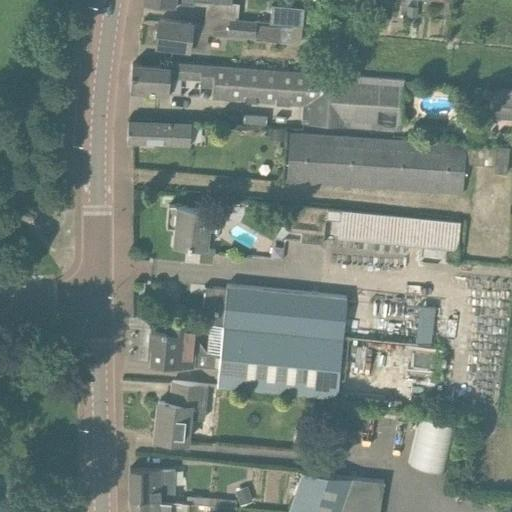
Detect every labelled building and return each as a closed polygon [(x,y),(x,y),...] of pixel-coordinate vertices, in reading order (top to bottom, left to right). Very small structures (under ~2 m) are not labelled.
[(358,14),(377,15),(377,0),(352,0),(352,5),(359,5),(358,14)] [(239,3),(230,3),(230,4),(206,2),(204,16),(231,19),(238,20),(239,3)] [(270,24),(304,27),(305,8),(271,4),(270,24)] [(229,37),(229,36),(231,19),(204,16),(203,25),(193,23),(193,24),(158,20),(155,46),(189,50),(206,52),(208,35),(229,37)] [(238,20),(231,19),(229,36),(255,39),(257,39),(258,26),(258,21),(238,20)] [(258,26),(257,39),(255,39),(255,40),(280,43),(281,28),(258,26)] [(281,28),(280,43),(290,44),(292,29),(281,28)] [(301,124),(353,127),(403,131),(407,79),(168,62),(168,61),(156,60),(156,66),(131,64),(129,92),(166,94),(167,78),(201,81),(200,88),(213,89),(212,100),(302,107),(301,124)] [(126,142),(145,142),(161,143),(161,144),(189,146),(190,123),(126,121),(126,142)] [(493,173),(508,174),(510,148),(495,147),(465,146),(465,145),(289,133),(285,183),(462,195),(464,165),(493,168),(493,173)] [(291,205),(288,232),(299,233),(298,241),(322,243),(323,235),(325,219),(339,221),(337,238),(450,250),(449,262),(455,262),(456,250),(459,223),(291,205)] [(207,248),(208,233),(219,234),(226,218),(226,211),(174,206),(171,246),(196,248),(195,252),(214,254),(214,249),(207,248)] [(21,222),(30,226),(37,214),(28,209),(26,208),(22,208),(20,211),(18,213),(17,217),(18,219),(21,222)] [(221,326),(341,338),(345,298),(225,285),(225,289),(204,287),(200,324),(221,326)] [(419,303),(419,340),(434,340),(435,303),(419,303)] [(149,361),(180,364),(191,365),(217,367),(218,354),(206,353),(194,337),(196,323),(157,320),(156,330),(149,329),(147,346),(150,346),(149,361)] [(215,386),(335,398),(341,338),(221,326),(218,354),(217,367),(215,385),(215,386)] [(153,439),(188,442),(192,406),(203,407),(205,385),(171,382),(169,403),(157,402),(153,439)] [(128,502),(173,501),(174,469),(128,469),(128,502)] [(379,511),(384,482),(380,481),(381,474),(368,473),(368,480),(351,479),(351,478),(349,478),(350,474),(320,471),(319,475),(300,473),(287,511),(379,511)] [(192,503),(208,505),(208,498),(192,497),(192,503)] [(191,511),(191,503),(184,503),(173,501),(128,502),(127,511),(191,511)]
